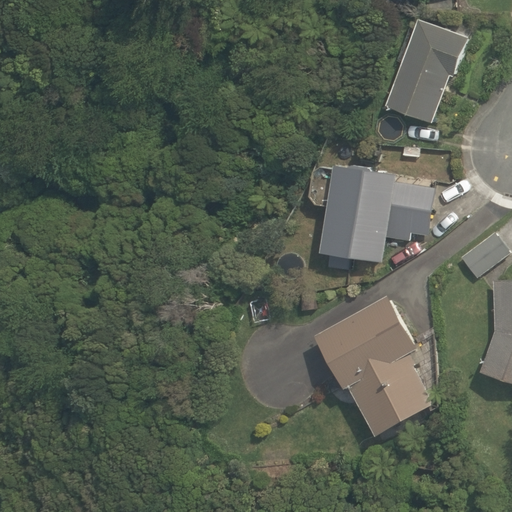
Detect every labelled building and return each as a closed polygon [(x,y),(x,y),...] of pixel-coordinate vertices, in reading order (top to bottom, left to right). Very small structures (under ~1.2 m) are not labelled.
[(455,75),(470,35),(420,16),(387,103),(434,121),(452,74),(455,75)] [(398,180),(399,171),(336,160),(321,248),(332,250),(353,254),(385,259),(389,235),(411,239),(412,231),(430,234),(438,186),(398,180)] [(511,252),(511,249),(497,230),(463,256),(478,277),(511,252)] [(351,268),(353,254),(332,250),(329,264),(351,268)] [(511,277),(495,278),(497,328),(482,369),(511,378),(511,277)] [(419,346),(390,293),(317,332),(347,384),(352,382),(379,432),(435,400),(414,363),(417,361),(411,351),(419,346)]
